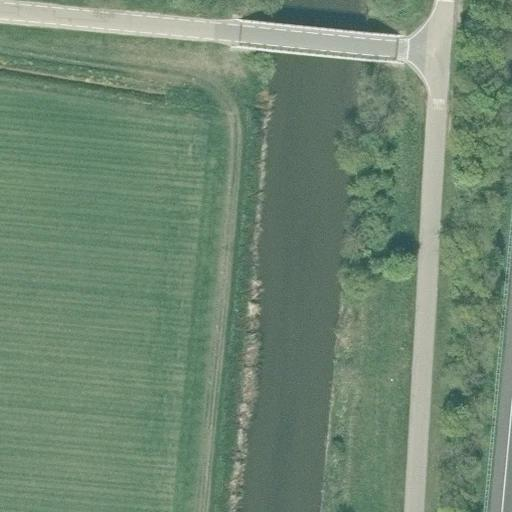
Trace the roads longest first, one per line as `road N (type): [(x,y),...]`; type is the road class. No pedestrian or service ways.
road 1 (unclassified): [(407,511),(441,53)]
road 2 (unclassified): [(247,35),(0,12)]
road 3 (unclassified): [(247,35),(441,53)]
